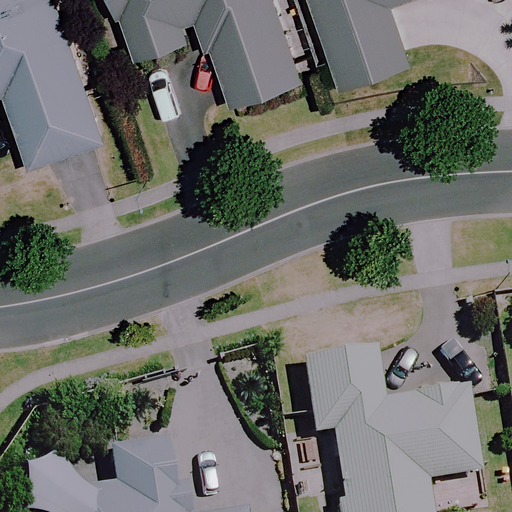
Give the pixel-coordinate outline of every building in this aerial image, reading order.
[(109,141),(61,0),(0,0),(0,94),(11,91),(36,166),(109,141)] [(208,53),(217,50),(236,104),(308,79),(279,0),(119,0),(140,59),(202,37),(208,53)] [(316,0),(345,86),(416,62),(398,7),(417,0),(316,0)] [(336,435),(347,502),(339,504),(340,511),(432,511),(428,482),(481,474),(468,391),(385,403),(377,352),(305,363),(316,438),(336,435)] [(285,511),(282,511),(184,511),(176,443),(113,451),(117,484),(86,488),(88,511),(285,511)]
